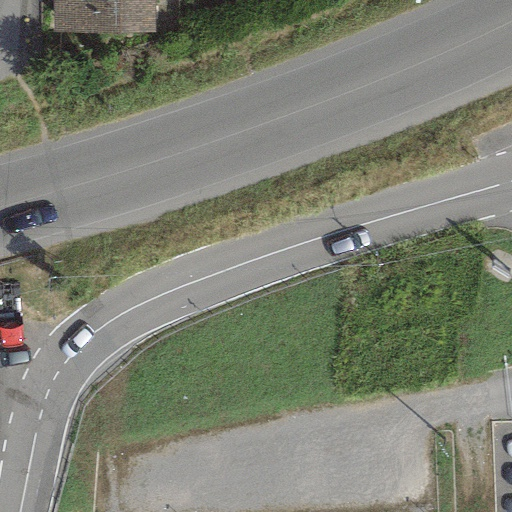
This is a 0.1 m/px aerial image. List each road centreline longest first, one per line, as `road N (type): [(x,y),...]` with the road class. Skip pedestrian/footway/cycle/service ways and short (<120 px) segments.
road 1 (residential): [(511,179),(277,249),(162,294),(59,369),(32,422),(11,511)]
road 2 (primary): [(0,192),(307,91),(511,0)]
